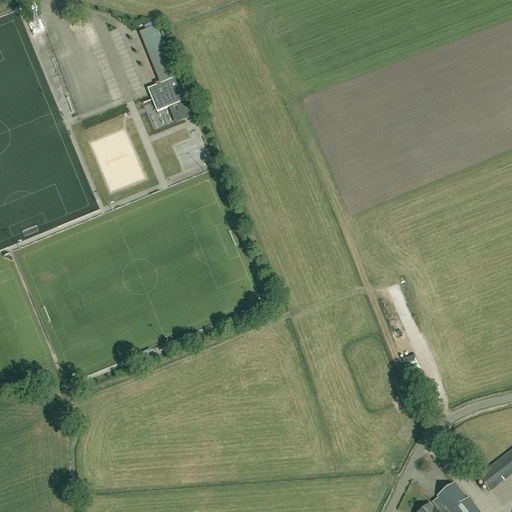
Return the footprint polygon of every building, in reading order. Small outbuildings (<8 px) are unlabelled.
[(177,78),(156,27),(140,33),(140,34),(143,33),(163,83),(148,90),(157,113),(190,99),(180,76),(177,78)] [(128,106),(131,114),(139,112),(136,103),(128,106)] [(511,451),(479,477),(490,492),(511,474),(511,451)] [(511,479),(497,491),(504,500),(511,494),(511,479)] [(443,505),(448,511),(479,511),(468,498),(466,499),(454,483),(437,496),(444,504),(443,505)]
